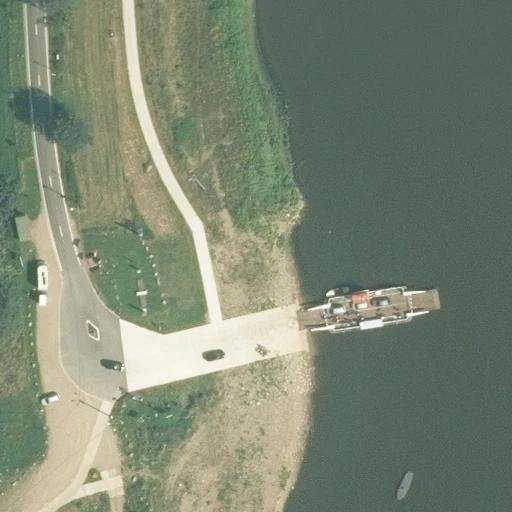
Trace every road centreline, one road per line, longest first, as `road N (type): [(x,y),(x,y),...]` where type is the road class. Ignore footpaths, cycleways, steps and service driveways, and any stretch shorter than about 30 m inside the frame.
road 1 (secondary): [(34,0),(49,185),(90,332),(109,356)]
road 2 (secondary): [(109,356),(138,365),(322,329)]
road 3 (unclassified): [(28,511),(89,458),(109,356)]
road 4 (track): [(219,348),(221,376),(161,474),(159,511)]
